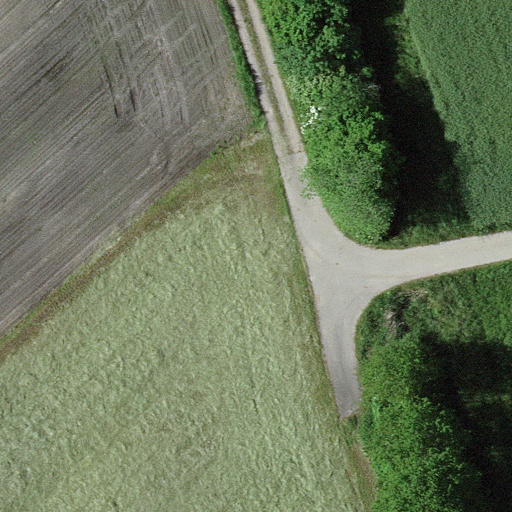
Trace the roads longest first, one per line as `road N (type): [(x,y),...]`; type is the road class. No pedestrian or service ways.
road 1 (track): [(329,280),(239,0)]
road 2 (residential): [(511,245),(329,280)]
